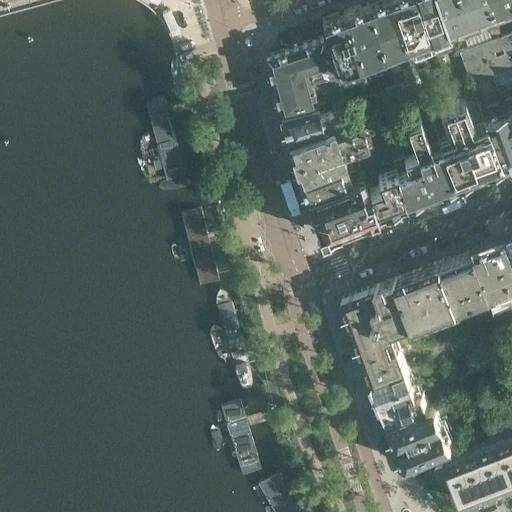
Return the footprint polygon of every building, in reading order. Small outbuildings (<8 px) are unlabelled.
[(427,101),(407,44),(390,0),(371,0),(367,2),(384,52),(399,96),(396,97),(405,120),(416,116),(427,101)] [(429,33),(417,0),(390,0),(407,44),(430,35),(429,33)] [(448,26),(438,0),(417,0),(429,33),(448,26)] [(471,19),(464,0),(438,0),(448,26),(449,27),(471,19)] [(494,10),(489,0),(464,0),(471,19),(494,10)] [(511,3),(511,0),(489,0),(494,10),(503,35),(507,34),(498,9),(511,3)] [(384,52),(367,2),(345,10),(363,60),(365,66),(376,62),(373,56),(384,52)] [(363,60),(345,10),(322,19),(328,34),(343,74),(353,71),(350,65),(363,60)] [(511,32),(507,34),(503,35),(478,45),(511,134),(511,32)] [(306,61),(328,54),(323,36),(273,53),(271,53),(266,55),(267,61),(273,83),(308,71),(306,61)] [(511,157),(511,134),(478,45),(458,52),(467,77),(468,77),(501,162),(511,157)] [(311,83),(310,77),(334,69),(328,54),(306,61),(308,71),(273,83),(281,111),(316,101),(322,99),(317,81),(311,83)] [(501,163),(474,92),(451,101),(451,102),(478,172),(501,163)] [(378,104),(374,93),(352,101),(356,112),(378,104)] [(165,99),(146,104),(166,181),(185,175),(165,99)] [(339,120),(338,118),(336,109),(320,113),(316,101),(281,111),(280,111),(287,139),(339,120)] [(362,131),(370,128),(368,121),(388,114),(383,102),(378,104),(356,112),(338,118),(339,120),(287,139),(292,156),(362,131)] [(478,172),(451,102),(439,107),(451,140),(441,144),(455,180),(478,172)] [(455,180),(441,144),(437,135),(425,140),(416,116),(405,120),(416,150),(432,189),(455,180)] [(298,174),(365,149),(368,148),(362,131),(292,156),(298,174)] [(352,174),(371,168),(379,165),(376,158),(369,160),(365,149),(298,174),(301,180),(298,181),(301,187),(303,186),(305,192),(352,174)] [(432,189),(416,150),(403,155),(407,164),(396,168),(399,174),(396,175),(406,199),(432,189)] [(406,199),(396,175),(399,174),(396,168),(393,159),(379,165),(371,168),(377,183),(368,186),(370,190),(377,210),(406,199)] [(360,194),(356,183),(352,174),(305,192),(312,211),(360,194)] [(326,230),(377,210),(370,190),(360,194),(312,211),(318,227),(317,228),(317,229),(317,230),(317,231),(318,232),(319,233),(320,233),(321,234),(322,234),(323,233),(324,233),(325,232),(326,230)] [(200,286),(220,281),(202,205),(181,211),(200,286)] [(511,232),(477,246),(500,308),(508,327),(511,325),(511,232)] [(500,308),(477,246),(443,259),(460,304),(462,308),(467,321),(500,308)] [(460,304),(443,259),(398,276),(415,320),(416,321),(460,304)] [(415,320),(398,276),(343,296),(344,299),(361,347),(397,333),(395,327),(415,320)] [(216,302),(216,305),(235,369),(244,387),(245,388),(246,388),(248,388),(249,388),(250,388),(251,387),(252,386),(253,385),(254,384),(252,364),(231,301),(231,299),(229,297),(228,295),(227,293),(225,291),(223,290),(221,289),(219,288),(218,290),(217,292),(216,294),(216,296),(215,298),(215,300),(216,302)] [(409,366),(397,333),(361,347),(373,380),(409,366)] [(431,404),(425,389),(418,391),(409,366),(373,380),(383,405),(390,420),(431,404)] [(242,475),(262,469),(240,398),(220,405),(242,475)] [(431,404),(390,420),(406,459),(407,461),(408,461),(409,462),(410,461),(454,443),(437,402),(431,404)] [(511,434),(511,435),(510,431),(499,435),(500,439),(461,454),(459,450),(447,455),(447,453),(439,456),(438,460),(443,473),(446,475),(454,472),(464,500),(511,481),(511,434)] [(276,511),(306,511),(283,471),(261,483),(276,511)]
